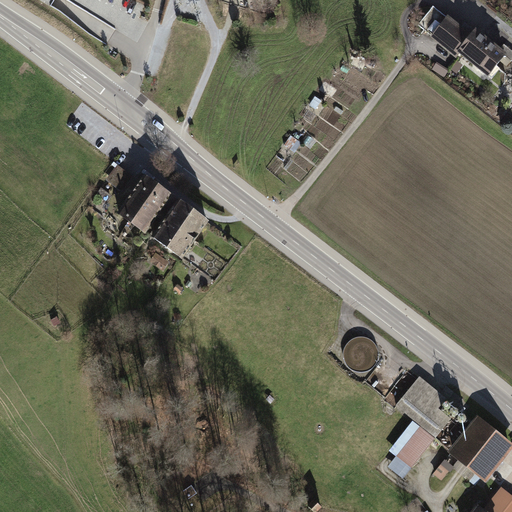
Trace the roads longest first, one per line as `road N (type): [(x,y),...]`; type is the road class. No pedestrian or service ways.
road 1 (primary): [(0,11),(511,411)]
road 2 (track): [(239,0),(174,145)]
